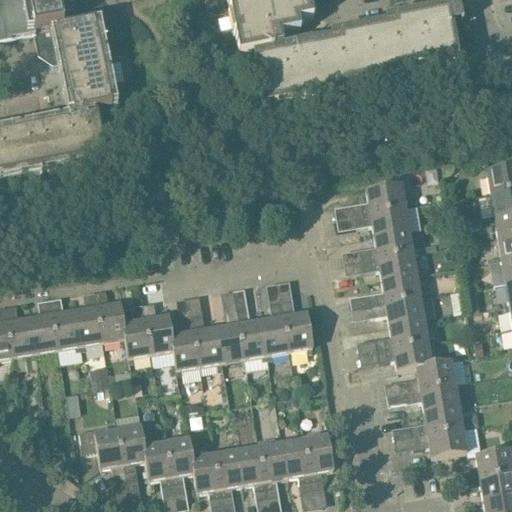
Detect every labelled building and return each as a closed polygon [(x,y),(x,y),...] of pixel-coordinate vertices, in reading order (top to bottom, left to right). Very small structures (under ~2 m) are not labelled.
[(0,0),(0,45),(5,45),(33,40),(32,37),(39,35),(43,56),(54,63),(61,61),(64,78),(72,119),(73,123),(0,137),(0,177),(104,158),(97,120),(97,119),(96,114),(111,111),(100,55),(94,25),(94,24),(70,29),(62,30),(59,12),(66,10),(65,1),(64,0),(0,0)] [(306,0),(226,0),(238,61),(252,58),(262,109),(348,93),(347,88),(403,77),(402,72),(458,61),(449,15),(390,26),(391,31),(335,42),(336,47),(282,57),(279,41),(298,38),(296,28),(310,25),(311,24),(306,0)] [(445,89),(442,77),(434,79),(436,90),(445,89)] [(511,172),(485,177),(480,177),(481,182),(486,182),(489,199),(511,196),(511,172)] [(360,209),(352,210),(354,222),(362,221),(405,213),(401,195),(406,194),(405,189),(401,190),(365,196),(367,208),(360,209)] [(511,196),(489,199),(493,222),(511,218),(511,196)] [(362,221),(354,222),(356,233),(363,232),(371,231),(373,242),(408,235),(413,235),(412,230),(407,231),(405,213),(362,221)] [(511,218),(493,222),(488,222),(489,227),(494,227),(497,245),(511,242),(511,218)] [(367,254),(359,255),(362,267),(369,266),(412,259),(409,240),(414,240),(413,235),(408,235),(373,242),(375,252),(367,254)] [(499,262),(495,263),(496,268),(500,267),(511,265),(511,242),(497,245),(499,262)] [(458,273),(470,271),(467,255),(456,257),(458,273)] [(369,266),(362,267),(363,278),(371,277),(379,276),(380,286),(416,280),(420,279),(420,274),(415,275),(412,259),(369,266)] [(511,265),(500,267),(504,290),(511,288),(511,265)] [(375,299),(367,300),(369,312),(377,311),(420,303),(417,285),(421,284),(420,279),(416,280),(380,286),(382,298),(375,299)] [(475,294),(474,283),(460,285),(462,296),(475,294)] [(507,307),(502,308),(503,313),(508,312),(511,311),(511,288),(504,290),(507,307)] [(105,297),(94,298),(96,306),(98,321),(103,349),(119,347),(120,351),(125,350),(124,346),(125,346),(122,329),(123,329),(122,321),(120,310),(108,312),(106,304),(105,297)] [(460,297),(449,299),(452,321),(464,319),(460,297)] [(85,316),(74,317),(75,321),(80,353),(81,358),(86,357),(85,352),(103,349),(98,321),(96,306),(94,298),(82,300),(83,308),(85,316)] [(377,311),(369,312),(371,321),(372,327),(379,326),(387,324),(388,332),(423,325),(428,325),(435,324),(431,302),(420,303),(377,311)] [(60,304),(50,306),(51,313),(58,357),(75,354),(76,359),(81,358),(80,353),(75,321),(74,317),(63,319),(61,312),(60,304)] [(40,323),(29,325),(36,365),(41,365),(40,360),(56,357),(58,357),(51,313),(50,306),(37,308),(38,316),(40,323)] [(294,306),(281,308),(282,315),(290,359),(307,356),(308,361),(313,360),(312,355),(306,321),(306,319),(297,321),(296,313),(294,306)] [(154,308),(143,310),(144,318),(151,361),(153,373),(174,370),(173,362),(172,358),(174,357),(171,342),(172,342),(169,321),(157,323),(156,316),(154,308)] [(274,325),(261,327),(267,363),(268,368),(273,367),(272,362),(290,359),(282,315),(281,308),(271,309),(273,317),(274,325)] [(123,329),(122,329),(125,346),(124,346),(125,350),(127,365),(128,370),(133,369),(132,364),(151,361),(144,318),(143,310),(131,312),(132,320),(134,327),(123,329)] [(511,311),(508,312),(503,313),(504,318),(509,317),(509,321),(511,335),(511,334),(511,311)] [(15,312),(4,314),(5,321),(12,365),(30,362),(31,366),(36,365),(29,325),(18,327),(16,319),(15,312)] [(249,313),(236,315),(237,323),(244,367),(262,364),(263,368),(268,368),(267,363),(261,327),(252,328),(251,321),(249,313)] [(0,366),(12,365),(5,321),(4,314),(0,314),(0,366)] [(229,332),(216,334),(222,370),(244,367),(236,315),(226,317),(229,332)] [(203,321),(191,323),(200,374),(217,371),(218,376),(223,375),(222,370),(216,334),(207,336),(204,321),(203,321)] [(172,342),(171,342),(174,357),(172,358),(173,362),(174,370),(176,378),(176,383),(181,382),(181,377),(200,374),(191,323),(181,325),(184,340),(172,342)] [(382,343),(375,345),(377,358),(384,356),(427,349),(424,330),(429,330),(428,325),(423,325),(388,332),(390,342),(382,343)] [(483,360),(481,347),(473,348),(476,361),(483,360)] [(384,356),(377,358),(379,368),(386,367),(394,366),(396,377),(415,374),(431,371),(431,370),(436,369),(435,364),(430,365),(427,349),(384,356)] [(409,386),(401,387),(403,398),(411,396),(454,389),(466,387),(462,365),(455,366),(450,367),(436,369),(431,370),(431,371),(415,374),(417,384),(409,386)] [(107,382),(90,385),(91,395),(108,392),(107,382)] [(305,392),(306,401),(324,398),(323,389),(305,392)] [(411,396),(403,398),(405,410),(413,409),(421,407),(423,420),(458,414),(462,413),(462,408),(457,409),(454,389),(411,396)] [(80,421),(76,400),(65,402),(69,422),(80,421)] [(296,404),(285,405),(287,413),(297,411),(296,404)] [(184,419),(198,416),(196,408),(183,411),(184,419)] [(417,431),(409,432),(411,445),(419,443),(462,436),(459,419),(463,418),(462,413),(458,414),(423,420),(424,429),(417,431)] [(136,433),(118,436),(125,479),(126,487),(136,485),(135,477),(133,470),(144,468),(146,468),(143,452),(144,452),(143,447),(141,432),(140,427),(135,428),(136,433)] [(98,435),(78,438),(82,460),(96,457),(99,475),(111,474),(112,481),(113,489),(126,487),(125,479),(118,436),(98,439),(98,435)] [(419,443),(411,445),(413,455),(420,453),(428,452),(430,464),(465,458),(462,436),(419,443)] [(322,442),(304,445),(311,488),(312,496),(323,494),(322,486),(321,479),(332,477),(327,441),(326,437),(321,437),(322,442)] [(184,445),(166,448),(173,491),(174,499),(184,497),(183,490),(181,482),(192,480),(194,480),(191,464),(192,463),(191,459),(189,444),(188,440),(183,440),(184,445)] [(286,443),(281,444),(281,449),(287,484),(298,483),(299,490),(300,498),(312,496),(311,488),(304,445),(286,448),(286,443)] [(277,450),(259,453),(266,496),(267,503),(278,502),(277,494),(276,486),(287,484),(281,449),(281,444),(276,445),(277,450)] [(144,452),(143,452),(146,468),(144,468),(147,488),(159,486),(160,493),(161,501),(174,499),(173,491),(166,448),(149,451),(148,446),(143,447),(144,452)] [(240,451),(235,452),(236,456),(242,492),(253,490),(254,498),(255,505),(267,503),(266,496),(259,453),(241,455),(240,451)] [(231,457),(214,460),(221,503),(222,511),(233,509),(232,501),(231,494),(242,492),(236,456),(235,452),(230,452),(231,457)] [(461,476),(456,476),(458,488),(463,487),(471,486),(511,478),(511,467),(510,455),(474,461),(476,473),(469,474),(461,476)] [(62,456),(51,458),(52,469),(63,467),(62,456)] [(192,463),(191,464),(194,480),(192,480),(195,499),(208,497),(209,505),(210,511),(213,511),(222,511),(221,503),(214,460),(197,463),(196,458),(191,459),(192,463)] [(511,478),(471,486),(463,487),(465,498),(472,497),(480,496),(482,507),(511,502),(511,478)] [(511,511),(511,502),(482,507),(482,511),(511,511)]
